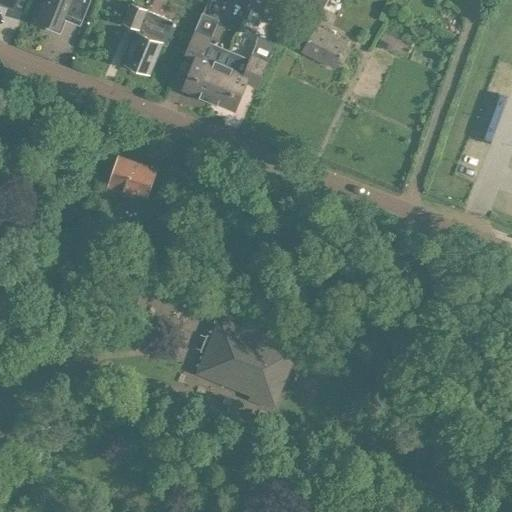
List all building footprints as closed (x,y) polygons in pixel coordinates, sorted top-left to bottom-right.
[(40,0),(33,19),(56,28),(61,15),(77,22),(86,0),(40,0)] [(124,61),(147,72),(160,42),(166,44),(176,20),(146,8),(147,7),(129,0),(121,21),(135,27),(128,43),(131,44),(124,61)] [(248,0),(246,6),(257,10),(260,0),(248,0)] [(305,0),(302,7),(317,15),(324,0),(305,0)] [(208,96),(228,49),(208,42),(211,35),(208,33),(216,15),(201,9),(181,56),(192,60),(181,85),(208,96)] [(300,48),(333,66),(347,38),(314,21),(300,14),(292,30),(306,37),(300,48)] [(228,49),(208,96),(234,108),(245,81),(256,86),(273,44),(256,37),(247,57),(228,49)] [(105,187),(141,200),(154,167),(117,154),(105,187)] [(132,249),(123,234),(113,240),(123,255),(132,249)] [(137,315),(148,289),(135,284),(124,309),(137,315)] [(206,351),(198,369),(250,391),(248,397),(269,405),(292,349),(219,319),(211,337),(206,335),(200,349),(206,351)]
